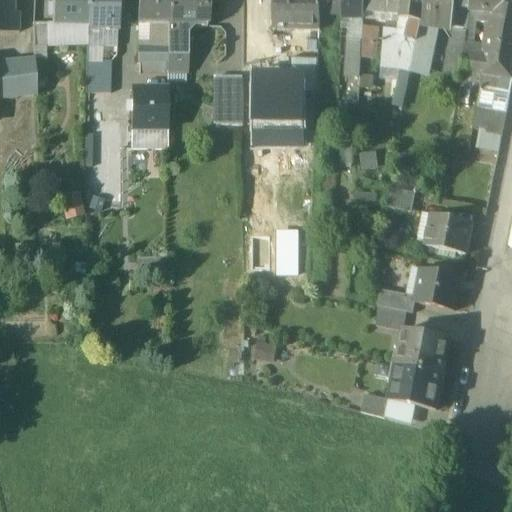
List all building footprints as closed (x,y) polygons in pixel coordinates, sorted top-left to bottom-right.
[(7,0),(0,0),(0,35),(19,34),(19,16),(7,16),(7,0)] [(16,0),(7,0),(7,16),(19,16),(16,0)] [(87,0),(53,0),(52,25),(88,25),(87,0)] [(120,0),(87,0),(88,25),(88,30),(119,31),(120,31),(120,0)] [(168,0),(137,0),(137,26),(139,26),(155,26),(167,26),(168,0)] [(207,0),(168,0),(167,26),(167,29),(194,30),(206,30),(207,0)] [(320,0),(274,0),(272,32),(292,33),(293,26),(319,28),(319,17),(320,0)] [(341,0),(320,0),(319,17),(329,18),(342,18),(342,5),(341,0)] [(365,0),(341,0),(342,5),(342,18),(342,21),(353,21),(364,20),(364,14),(365,0)] [(402,0),(365,0),(364,14),(379,16),(388,16),(388,15),(400,17),(402,0)] [(425,0),(402,0),(400,17),(400,20),(413,22),(422,24),(425,0)] [(462,0),(425,0),(422,24),(421,28),(438,31),(449,32),(450,31),(454,21),(456,9),(461,9),(462,0)] [(471,0),(462,0),(461,9),(470,10),(471,0)] [(511,0),(471,0),(470,10),(468,23),(477,24),(483,25),(484,19),(492,20),(489,43),(511,45),(511,0)] [(461,9),(456,9),(454,21),(450,31),(455,31),(467,33),(468,23),(470,10),(461,9)] [(400,17),(388,15),(388,16),(379,16),(378,21),(388,22),(387,30),(399,32),(400,20),(400,17)] [(329,18),(319,17),(319,28),(319,34),(328,34),(329,18)] [(342,18),(329,18),(328,34),(333,34),(333,35),(341,35),(342,21),(342,18)] [(364,20),(353,21),(353,25),(350,25),(349,43),(362,43),(363,28),(364,20)] [(399,32),(398,42),(403,43),(406,43),(407,40),(408,29),(411,27),(413,22),(400,20),(399,32)] [(413,22),(411,27),(408,29),(407,40),(418,42),(421,28),(422,24),(413,22)] [(477,24),(468,23),(467,33),(466,36),(472,37),(475,37),(477,24)] [(49,25),(33,25),(33,48),(44,47),(48,47),(48,46),(49,25)] [(88,25),(52,25),(49,25),(48,46),(87,44),(88,30),(88,25)] [(155,26),(139,26),(139,50),(155,50),(155,26)] [(379,30),(363,28),(362,43),(362,60),(374,61),(376,41),(377,41),(379,30)] [(438,31),(421,28),(418,42),(415,53),(433,56),(438,31)] [(194,30),(167,29),(167,50),(167,63),(167,74),(188,74),(188,36),(194,30)] [(119,31),(88,30),(87,44),(87,48),(119,49),(119,31)] [(387,30),(385,30),(382,69),(400,71),(405,55),(401,54),(403,43),(398,42),(399,32),(387,30)] [(467,33),(455,31),(449,68),(463,71),(464,64),(462,64),(464,49),(466,36),(467,33)] [(418,42),(407,40),(406,43),(403,43),(401,54),(405,55),(414,57),(415,53),(418,42)] [(362,43),(349,43),(348,59),(349,59),(360,60),(362,60),(362,43)] [(511,45),(489,43),(487,53),(485,67),(482,84),(481,87),(511,93),(511,45)] [(44,47),(33,48),(34,60),(34,62),(45,62),(44,47)] [(470,50),(464,49),(462,64),(464,64),(485,67),(487,53),(470,50)] [(139,50),(137,50),(137,63),(139,63),(167,63),(167,50),(155,50),(139,50)] [(360,60),(349,59),(347,77),(359,78),(360,60)] [(34,60),(0,63),(0,102),(36,98),(35,83),(34,62),(34,60)] [(45,62),(34,62),(35,83),(45,82),(47,82),(46,62),(45,62)] [(111,64),(87,63),(86,77),(110,77),(111,64)] [(167,63),(139,63),(139,77),(167,78),(167,74),(167,63)] [(485,67),(464,64),(463,71),(461,80),(482,84),(485,67)] [(252,71),(251,148),(303,149),(304,72),(252,71)] [(110,77),(86,77),(86,93),(110,94),(110,77)] [(370,77),(361,77),(360,88),(369,89),(370,77)] [(244,79),(217,78),(216,128),(243,128),(244,79)] [(511,95),(511,93),(481,87),(477,108),(485,110),(508,114),(511,95)] [(152,92),(131,92),(132,132),(168,131),(168,102),(152,102),(152,92)] [(485,110),(477,108),(473,133),(483,135),(483,136),(504,136),(505,129),(483,125),(485,110)] [(508,114),(485,110),(483,125),(505,129),(508,114)] [(168,131),(132,132),(132,150),(168,150),(168,131)] [(300,203),(300,154),(278,154),(278,202),(300,203)] [(417,189),(390,184),(389,196),(415,201),(417,189)] [(78,190),(58,195),(65,220),(85,215),(78,190)] [(415,201),(389,196),(388,209),(412,214),(415,201)] [(425,216),(419,246),(428,248),(433,218),(425,216)] [(474,225),(433,217),(433,218),(428,248),(427,248),(468,256),(474,225)] [(277,233),(276,276),(298,277),(298,233),(277,233)] [(423,271),(413,269),(408,296),(417,298),(423,271)] [(417,298),(416,306),(423,307),(430,272),(423,271),(417,298)] [(462,279),(430,272),(423,307),(455,313),(462,279)] [(408,296),(381,291),(379,309),(409,314),(414,315),(416,306),(417,298),(408,296)] [(409,314),(379,309),(377,330),(404,335),(405,333),(409,314)] [(452,343),(405,333),(404,335),(397,368),(444,377),(452,343)] [(272,362),(276,347),(256,342),(252,357),(272,362)] [(444,377),(397,368),(390,403),(437,412),(444,377)] [(390,403),(367,397),(362,415),(385,421),(390,403)]
